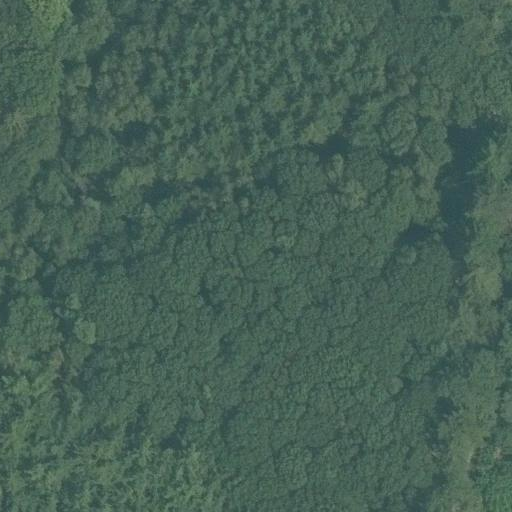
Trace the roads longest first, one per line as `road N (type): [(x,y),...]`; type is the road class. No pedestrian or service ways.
road 1 (track): [(511,210),(462,511)]
road 2 (track): [(511,124),(372,0)]
